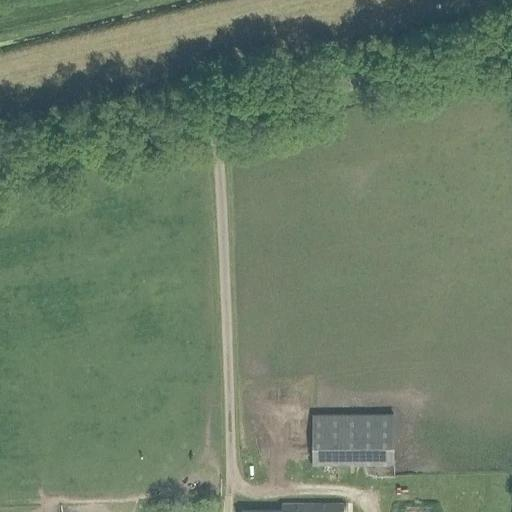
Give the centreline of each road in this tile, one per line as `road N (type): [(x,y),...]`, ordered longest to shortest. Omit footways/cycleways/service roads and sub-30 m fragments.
road 1 (tertiary): [(0,160),(511,40)]
road 2 (track): [(212,109),(231,472),(261,495),(350,493),(376,511)]
